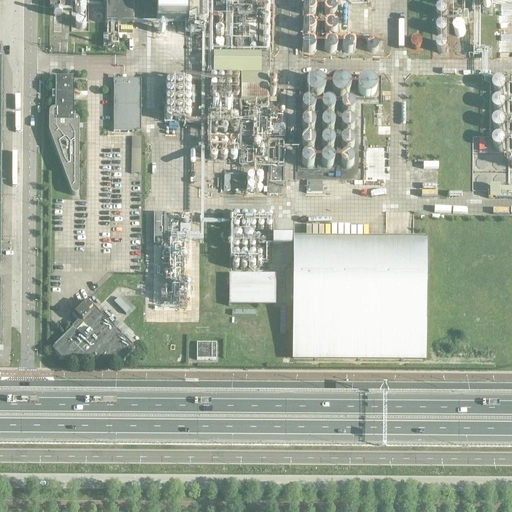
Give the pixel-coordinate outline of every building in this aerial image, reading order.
[(64,8),(64,0),(49,0),(49,8),(64,8)] [(133,25),(132,0),(106,0),(106,25),(107,25),(114,25),(133,25)] [(156,0),(157,23),(187,23),(187,3),(167,2),(166,0),(156,0)] [(482,0),(483,13),(492,14),(492,0),(482,0)] [(84,13),(85,12),(85,11),(85,10),(85,9),(85,8),(85,7),(84,6),(83,5),(82,4),(80,4),(79,4),(78,4),(77,5),(76,6),(75,6),(75,8),(74,9),(74,10),(75,12),(76,13),(76,14),(77,15),(78,15),(79,15),(80,15),(81,15),(82,15),(83,14),(84,14),(84,13)] [(314,15),(315,14),(316,13),(316,12),(316,11),(316,10),(316,9),(316,8),(315,7),(315,6),(314,5),(313,5),(312,4),(311,4),(310,4),(309,4),(308,4),(306,5),(305,6),(304,7),(303,8),(303,9),(303,10),(303,11),(303,12),(303,13),(304,14),(304,15),(305,16),(306,16),(307,17),(308,17),(309,17),(311,17),(313,16),(314,16),(314,15)] [(335,15),(336,14),(337,13),(337,12),(337,11),(337,10),(337,9),(337,8),(336,8),(336,7),(335,6),(335,5),(334,5),(333,4),(331,4),(330,4),(329,4),(328,4),(327,5),(326,6),(325,7),(324,8),(324,10),(324,11),(324,12),(324,13),(324,14),(325,14),(325,15),(326,16),(327,16),(328,17),(330,17),(331,17),(332,17),(334,16),(335,15)] [(447,18),(448,17),(448,16),(448,15),(448,14),(448,13),(447,11),(447,10),(446,10),(444,9),(443,9),(442,9),(441,9),(440,10),(439,10),(439,11),(438,11),(438,12),(437,13),(437,14),(437,15),(437,16),(438,17),(438,18),(439,18),(439,19),(440,20),(441,20),(442,20),(443,20),(444,20),(445,20),(446,19),(447,19),(447,18)] [(256,19),(256,11),(233,11),(233,19),(256,19)] [(85,28),(86,27),(86,26),(86,25),(86,24),(86,23),(86,22),(85,21),(85,20),(84,20),(83,19),(81,19),(80,19),(79,19),(78,20),(77,20),(76,21),(76,22),(75,24),(75,25),(75,26),(76,26),(76,27),(77,28),(77,29),(78,29),(79,30),(80,30),(81,30),(82,30),(83,29),(84,29),(85,28)] [(314,34),(315,33),(315,32),(316,32),(316,31),(316,30),(316,29),(316,28),(316,27),(315,26),(315,25),(314,25),(313,24),(312,23),(311,23),(310,23),(309,23),(307,23),(306,23),(305,24),(305,25),(304,26),(303,27),(303,28),(303,29),(303,30),(303,31),(303,32),(304,33),(305,34),(306,35),(307,35),(308,36),(309,36),(310,36),(311,36),(312,35),(313,35),(314,34)] [(336,34),(336,33),(337,32),(337,31),(337,30),(337,29),(337,28),(337,27),(337,26),(336,25),(335,25),(334,24),(333,23),(332,23),(331,23),(329,23),(328,23),(327,24),(326,25),(325,26),(325,27),(324,28),(324,29),(324,30),(324,31),(324,32),(325,32),(326,34),(326,35),(327,35),(328,36),(329,36),(330,36),(332,36),(333,36),(335,35),(336,34)] [(447,35),(448,33),(448,32),(448,31),(448,30),(448,29),(447,29),(446,28),(446,27),(445,27),(444,26),(442,26),(441,26),(440,27),(439,28),(438,29),(437,30),(437,31),(437,32),(437,33),(437,34),(438,34),(438,35),(439,36),(440,37),(441,37),(442,37),(443,37),(444,37),(445,37),(446,36),(447,35)] [(464,35),(465,35),(465,34),(465,33),(465,32),(465,31),(465,30),(465,29),(464,28),(463,28),(463,27),(462,27),(460,26),(459,26),(458,27),(457,27),(456,28),(455,29),(455,30),(454,31),(454,32),(454,33),(455,34),(455,35),(456,36),(457,36),(457,37),(458,37),(459,37),(460,37),(461,37),(462,37),(463,37),(463,36),(464,35)] [(223,48),(223,47),(223,46),(224,45),(223,45),(223,44),(223,43),(222,42),(221,42),(220,42),(219,41),(219,42),(218,42),(217,42),(216,43),(216,44),(215,45),(215,46),(215,47),(216,47),(216,48),(217,49),(218,49),(219,50),(220,50),(221,49),(222,49),(223,48)] [(314,52),(315,51),(315,50),(316,49),(316,48),(316,47),(316,46),(315,46),(315,45),(315,44),(314,43),(313,42),(312,42),(312,41),(310,41),(309,41),(307,41),(306,42),(305,42),(304,43),(303,44),(303,45),(303,46),(302,46),(302,47),(302,48),(302,49),(303,49),(303,50),(303,51),(304,52),(305,53),(306,53),(307,54),(308,54),(309,54),(310,54),(311,54),(312,53),(313,53),(314,52)] [(335,52),(336,51),(337,50),(337,49),(337,48),(337,47),(337,46),(337,45),(336,44),(335,43),(334,42),(333,41),(332,41),(331,41),(330,41),(329,41),(327,42),(326,43),(325,44),(324,45),(324,46),(324,47),(324,48),(324,49),(324,50),(325,50),(325,52),(326,52),(326,53),(327,53),(328,54),(329,54),(330,54),(331,54),(332,54),(333,54),(334,53),(335,52)] [(354,51),(354,50),(355,50),(355,49),(355,48),(355,47),(355,46),(355,45),(354,44),(354,43),(353,42),(352,42),(351,41),(350,41),(348,41),(347,41),(346,41),(345,41),(344,42),(343,43),(343,44),(342,45),(342,46),(342,47),(342,48),(342,49),(343,51),(344,52),(345,53),(346,54),(347,54),(348,54),(349,54),(350,54),(352,53),(353,52),(354,51)] [(378,51),(378,50),(378,49),(378,48),(378,47),(378,46),(378,45),(377,44),(377,43),(376,43),(375,43),(375,42),(374,42),(373,42),(371,42),(370,42),(369,43),(368,44),(367,45),(367,46),(366,46),(366,47),(366,48),(366,49),(367,49),(367,50),(367,51),(368,52),(369,53),(371,54),(372,54),(373,54),(374,54),(375,53),(376,52),(377,52),(378,51)] [(250,53),(250,43),(233,43),(233,53),(250,53)] [(447,53),(447,52),(448,51),(448,50),(448,49),(448,48),(448,47),(447,46),(446,45),(445,44),(444,44),(443,43),(442,43),(441,44),(440,44),(439,45),(438,46),(437,47),(437,48),(437,49),(437,50),(437,51),(438,52),(438,53),(439,53),(440,54),(441,54),(442,54),(442,55),(444,54),(445,54),(446,53),(447,53)] [(262,77),(262,56),(213,56),(214,77),(240,77),(262,77)] [(267,103),(267,77),(262,77),(240,77),(240,103),(267,103)] [(323,95),(324,94),(324,93),(325,92),(325,91),(325,90),(326,89),(325,88),(325,87),(325,86),(325,85),(324,84),(324,83),(323,82),(322,81),(321,80),(320,80),(319,79),(318,79),(317,79),(316,79),(315,79),(314,79),(313,79),(312,79),(311,80),(310,81),(309,81),(308,82),(307,83),(307,84),(306,85),(306,86),(306,87),(306,89),(306,90),(306,92),(307,93),(308,95),(309,96),(310,97),(312,98),(313,98),(315,98),(317,98),(318,98),(319,98),(320,97),(321,97),(323,96),(323,95)] [(348,95),(349,94),(350,93),(350,92),(351,91),(351,90),(351,89),(351,88),(351,87),(350,86),(350,85),(350,84),(349,83),(348,82),(347,81),(347,80),(346,80),(345,79),(344,79),(342,79),(341,79),(340,79),(339,79),(338,79),(337,80),(336,80),(335,81),(334,81),(333,82),(333,83),(332,84),(332,85),(331,86),(331,87),(331,89),(331,90),(332,92),(332,93),(333,95),(334,96),(336,97),(337,98),(339,98),(340,98),(342,98),(344,98),(345,98),(346,97),(347,97),(348,96),(348,95)] [(373,96),(375,94),(376,93),(376,92),(376,91),(376,89),(376,88),(376,87),(376,86),(376,85),(375,84),(375,83),(374,82),(373,81),(372,81),(372,80),(371,79),(369,79),(368,79),(367,79),(366,79),(365,79),(364,79),(363,79),(362,80),(361,80),(360,81),(359,82),(359,83),(358,84),(357,85),(357,86),(357,87),(357,89),(357,90),(357,92),(358,93),(359,95),(360,96),(362,97),(363,98),(365,98),(366,98),(368,98),(369,98),(371,97),(372,97),(373,96)] [(78,190),(79,128),(79,125),(73,125),(73,122),(73,119),(73,111),(73,89),(73,80),(55,80),(55,111),(53,110),(52,111),(51,111),(50,112),(49,113),(49,114),(49,115),(49,133),(63,171),(71,194),(72,194),(73,194),(74,194),(75,194),(76,194),(77,193),(78,192),(78,191),(78,190)] [(141,133),(141,80),(113,80),(113,124),(131,125),(131,133),(141,133)] [(505,93),(505,92),(506,91),(506,90),(506,89),(506,88),(506,87),(506,86),(505,85),(504,84),(503,84),(502,83),(501,83),(500,83),(499,83),(498,83),(497,83),(496,83),(496,84),(495,85),(494,86),(494,87),(493,88),(493,89),(493,90),(494,90),(494,91),(494,92),(495,94),(496,94),(497,95),(499,95),(500,95),(501,95),(502,95),(503,94),(504,94),(505,93)] [(505,112),(505,111),(506,110),(506,109),(506,108),(506,107),(506,106),(506,105),(505,104),(504,103),(503,102),(502,102),(501,101),(499,101),(498,101),(496,102),(496,103),(495,103),(494,104),(494,105),(493,106),(493,107),(493,108),(493,109),(494,110),(494,111),(495,112),(496,113),(497,113),(497,114),(499,114),(500,114),(502,114),(503,113),(504,113),(504,112),(505,112)] [(315,111),(315,110),(315,109),(315,108),(315,107),(315,106),(314,104),(313,104),(312,103),(311,102),(310,102),(309,102),(307,102),(306,102),(305,103),(304,104),(303,104),(302,105),(302,106),(302,107),(302,108),(302,109),(302,110),(302,111),(303,113),(304,114),(305,114),(306,115),(308,115),(310,115),(311,115),(312,114),(313,113),(314,113),(314,112),(314,111),(315,111)] [(334,111),(335,110),(335,109),(335,108),(335,107),(334,106),(334,105),(333,104),(332,103),(331,102),(329,102),(328,102),(327,102),(325,102),(324,103),(323,104),(322,105),(322,106),(321,107),(321,108),(321,109),(322,110),(322,111),(322,112),(323,112),(324,113),(324,114),(325,115),(327,115),(328,115),(329,115),(330,115),(332,114),(333,113),(334,112),(334,111)] [(354,111),(354,110),(354,109),(354,108),(354,107),(354,106),(353,105),(353,104),(351,103),(350,102),(349,102),(348,102),(347,102),(346,102),(344,103),(343,103),(342,104),(342,106),(341,106),(341,108),(341,109),(341,110),(341,111),(342,113),(343,113),(344,114),(345,115),(346,115),(347,115),(349,115),(350,115),(351,114),(352,114),(353,113),(354,112),(354,111)] [(266,137),(266,110),(253,110),(252,136),(266,137)] [(314,129),(315,128),(315,127),(315,126),(315,125),(315,124),(314,124),(314,123),(314,122),(313,121),(312,120),(310,120),(309,119),(308,119),(306,120),(305,120),(304,121),(303,122),(302,123),(302,124),(301,125),(301,126),(301,127),(301,128),(302,128),(302,129),(303,130),(304,131),(305,132),(306,133),(307,133),(308,133),(309,133),(310,133),(312,132),(313,131),(313,130),(314,129)] [(334,129),(334,128),(334,127),(334,126),(334,125),(334,124),(334,123),(333,122),(332,121),(330,120),(329,120),(328,120),(327,120),(326,120),(325,120),(323,121),(322,122),(322,123),(321,124),(321,125),(321,126),(321,127),(321,128),(322,129),(322,130),(322,131),(323,131),(324,132),(325,133),(326,133),(328,133),(329,133),(330,133),(331,132),(332,132),(333,131),(334,130),(334,129)] [(354,129),(354,128),(354,127),(354,126),(354,124),(353,123),(353,122),(352,122),(351,121),(350,120),(349,120),(348,120),(347,120),(346,120),(344,121),(343,121),(342,122),(342,123),(341,123),(341,124),(341,125),(341,126),(341,127),(341,128),(341,129),(341,130),(342,130),(342,131),(343,132),(344,132),(345,133),(346,133),(347,133),(348,133),(349,133),(351,133),(352,132),(353,131),(353,130),(354,129)] [(504,131),(505,130),(506,129),(506,128),(506,127),(506,126),(506,125),(506,124),(505,123),(505,122),(504,121),(503,121),(502,120),(500,120),(499,120),(498,120),(496,121),(495,121),(494,122),(494,123),(494,124),(493,125),(493,126),(493,127),(493,128),(494,128),(494,129),(495,130),(495,131),(496,132),(497,132),(498,132),(500,133),(501,133),(502,132),(503,132),(503,131),(504,131)] [(236,134),(237,134),(237,133),(238,132),(238,131),(238,130),(238,129),(237,128),(236,127),(235,127),(234,127),(233,127),(232,127),(231,128),(230,129),(230,130),(230,131),(230,132),(230,133),(231,134),(232,134),(233,135),(234,135),(235,135),(236,134)] [(280,137),(280,130),(280,128),(279,128),(270,128),(270,136),(280,137)] [(302,142),(301,143),(301,144),(301,145),(302,146),(302,147),(302,148),(303,149),(304,150),(306,151),(307,151),(308,151),(310,151),(311,150),(313,149),(314,148),(314,147),(315,146),(315,145),(315,144),(315,143),(314,142),(314,141),(313,140),(312,139),(311,138),(310,138),(309,137),(307,137),(306,138),(305,138),(304,139),(303,139),(303,140),(302,141),(302,142)] [(142,138),(131,138),(131,174),(141,174),(142,138)] [(324,139),(323,140),(322,140),(322,141),(321,142),(321,143),(321,144),(321,146),(321,147),(322,148),(323,149),(323,150),(324,150),(326,151),(327,151),(328,151),(329,151),(330,151),(332,150),(333,149),(333,148),(334,147),(334,146),(334,145),(334,143),(334,142),(333,140),(332,139),(331,138),(330,138),(329,138),(328,138),(327,138),(326,138),(325,138),(324,139)] [(354,145),(354,144),(354,143),(353,142),(353,141),(353,140),(352,139),(350,139),(349,138),(348,138),(347,138),(346,138),(344,138),(343,139),(342,140),(341,141),(341,142),(341,143),(340,143),(340,144),(340,145),(341,146),(341,147),(341,148),(342,149),(343,150),(344,150),(345,151),(346,151),(347,151),(349,151),(350,151),(351,150),(352,149),(353,148),(353,147),(354,147),(354,146),(354,145)] [(506,143),(506,142),(505,142),(505,141),(504,140),(503,140),(503,139),(502,139),(501,138),(500,138),(498,138),(497,139),(496,139),(495,140),(495,141),(494,142),(493,143),(493,144),(493,145),(493,146),(493,147),(494,148),(495,149),(496,150),(497,151),(498,151),(499,151),(500,151),(501,151),(503,151),(503,150),(504,150),(505,149),(505,148),(506,147),(506,146),(506,145),(506,144),(506,143)] [(314,165),(314,164),(315,163),(315,161),(314,160),(314,159),(313,157),(312,157),(311,156),(309,155),(308,155),(306,155),(305,156),(304,156),(303,157),(303,158),(302,158),(301,160),(301,161),(301,162),(301,163),(301,164),(302,165),(302,166),(303,166),(303,167),(304,168),(306,168),(307,169),(308,169),(310,169),(311,168),(312,168),(312,167),(313,166),(314,165)] [(334,165),(334,164),(334,163),(334,161),(334,160),(333,159),(333,158),(332,157),(330,156),(329,156),(328,155),(327,155),(326,156),(324,156),(323,157),(322,158),(322,159),(321,160),(321,161),(321,162),(321,163),(321,164),(322,165),(322,166),(323,167),(324,168),(325,168),(326,169),(328,169),(329,169),(330,168),(331,168),(332,167),(333,166),(334,165)] [(353,165),(354,163),(354,162),(353,162),(353,161),(353,160),(353,159),(352,159),(352,158),(351,158),(351,157),(350,157),(349,157),(348,156),(347,156),(345,156),(344,157),(342,158),(342,159),(341,160),(340,161),(340,162),(340,163),(340,164),(340,165),(341,166),(341,167),(342,168),(343,168),(344,169),(345,169),(347,170),(348,169),(349,169),(350,169),(351,168),(352,167),(353,166),(353,165)] [(285,190),(285,166),(271,166),(271,183),(266,183),(266,196),(280,196),(280,190),(285,190)] [(167,246),(168,215),(168,214),(154,214),(153,246),(154,246),(167,246)] [(237,234),(236,235),(235,235),(234,235),(234,236),(233,236),(233,237),(232,238),(232,239),(233,240),(233,241),(234,242),(235,242),(236,243),(237,243),(238,242),(239,242),(240,241),(240,240),(241,239),(241,238),(240,237),(240,236),(239,235),(238,235),(237,235),(237,234)] [(248,235),(247,235),(246,235),(245,236),(245,237),(244,237),(244,238),(244,239),(244,240),(245,241),(246,242),(247,243),(248,243),(249,243),(250,243),(251,242),(252,241),(252,240),(252,239),(252,238),(252,237),(251,236),(251,235),(250,235),(249,235),(248,235)] [(294,248),(293,359),(424,360),(425,249),(412,249),(294,248)] [(273,305),(273,279),(230,278),(230,277),(228,277),(228,307),(230,307),(230,305),(273,305)] [(133,307),(120,294),(113,301),(125,314),(133,307)] [(120,336),(117,333),(118,333),(117,332),(117,333),(114,330),(115,329),(114,329),(111,326),(111,325),(110,326),(107,323),(108,323),(107,322),(107,323),(86,302),(72,316),(73,317),(78,322),(76,324),(74,321),(71,324),(73,327),(72,328),(71,328),(72,329),(54,347),(54,348),(52,350),(54,353),(54,354),(55,353),(63,362),(62,362),(63,362),(66,365),(69,362),(73,358),(76,362),(77,362),(79,365),(82,362),(83,362),(86,358),(90,362),(93,365),(96,362),(100,358),(103,362),(104,362),(107,365),(108,363),(109,362),(110,362),(113,358),(117,362),(118,362),(120,365),(123,362),(124,362),(123,362),(131,353),(132,354),(132,353),(135,350),(132,348),(132,347),(131,347),(124,340),(125,340),(124,339),(121,337),(121,336),(120,336)] [(76,324),(78,322),(73,317),(66,323),(71,328),(72,328),(73,327),(71,324),(74,321),(76,324)] [(216,360),(216,344),(197,344),(197,360),(216,360)]
